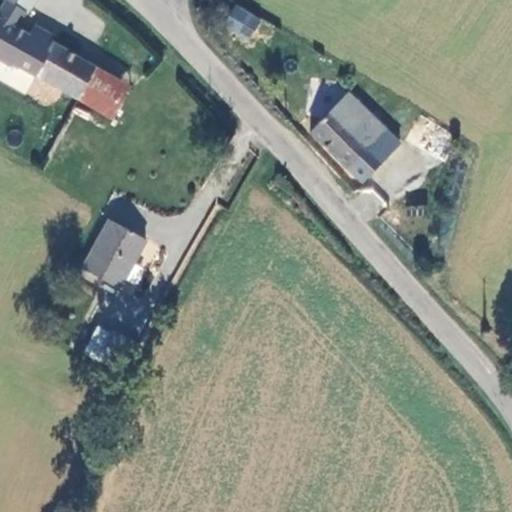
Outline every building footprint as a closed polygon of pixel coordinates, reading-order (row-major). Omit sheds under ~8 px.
[(9,55),(71,89),(75,92),(92,62),(54,40),(54,37),(43,29),(38,36),(13,22),(25,3),(26,3),(27,0),(0,0),(0,55),(7,59),(9,55)] [(250,40),(261,17),(233,3),(222,26),(250,40)] [(92,62),(75,92),(110,111),(127,81),(92,62)] [(311,132),(359,182),(388,153),(341,105),(311,132)] [(128,281),(155,225),(115,205),(87,260),(128,281)] [(106,313),(91,340),(105,347),(119,321),(106,313)] [(119,321),(105,347),(134,362),(148,336),(119,321)]
